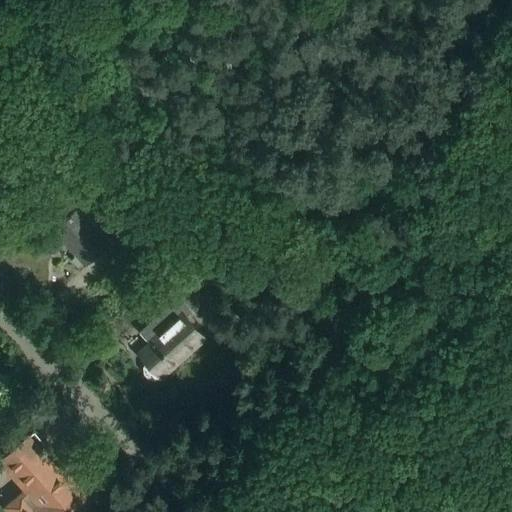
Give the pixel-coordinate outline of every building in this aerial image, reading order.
[(90,189),(69,166),(46,186),(67,210),(90,189)] [(78,206),(71,213),(56,226),(66,238),(63,241),(84,263),(109,240),(78,206)] [(141,217),(111,243),(119,252),(149,226),(158,218),(150,209),(141,217)] [(176,297),(139,330),(149,342),(139,352),(145,359),(142,364),(143,370),(147,375),(153,376),(158,374),(159,375),(204,336),(184,314),(200,301),(190,290),(178,276),(166,287),(176,297)] [(45,452),(32,438),(29,433),(0,458),(0,461),(24,489),(5,505),(11,511),(76,511),(86,503),(75,490),(73,492),(65,484),(63,485),(57,478),(59,476),(53,470),(54,470),(42,455),(45,452)]
